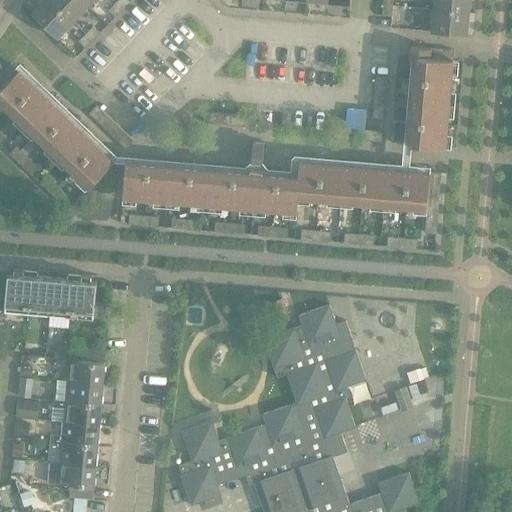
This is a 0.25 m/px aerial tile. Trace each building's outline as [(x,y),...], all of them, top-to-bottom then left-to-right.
[(73,21),(51,0),(43,0),(32,13),(57,37),(73,21)] [(51,0),(73,21),(88,5),(82,0),(51,0)] [(117,0),(115,2),(122,9),(130,1),(128,0),(117,0)] [(434,0),(433,10),(469,13),(469,0),(434,0)] [(122,9),(115,2),(108,10),(115,17),(122,9)] [(392,6),(383,5),(382,15),(391,16),(392,6)] [(469,13),(433,10),(431,32),(467,35),(469,13)] [(86,33),(93,40),(100,33),(93,26),(86,33)] [(93,40),(86,33),(78,41),(85,48),(93,40)] [(410,145),(445,148),(453,60),(453,50),(411,46),(411,58),(417,59),(410,145)] [(21,69),(0,89),(0,98),(89,186),(114,161),(21,69)] [(372,119),(383,120),(386,78),(376,77),(372,119)] [(96,106),(89,114),(125,149),(133,141),(96,106)] [(204,113),(203,124),(254,128),(254,117),(204,113)] [(365,130),(364,133),(364,141),(380,142),(381,132),(365,130)] [(262,162),(264,143),(253,142),(251,161),(262,162)] [(16,147),(9,153),(30,174),(37,167),(16,147)] [(125,163),(122,198),(297,213),(298,197),(427,208),(425,234),(435,235),(440,173),(299,162),(298,178),(125,163)] [(47,176),(41,183),(61,203),(68,197),(47,176)] [(129,214),(128,223),(157,226),(158,217),(129,214)] [(172,218),(171,227),(200,230),(201,220),(172,218)] [(215,222),(214,231),(243,234),(244,225),(215,222)] [(258,225),(257,235),(286,237),(287,228),(258,225)] [(302,229),(301,239),(329,241),(330,232),(302,229)] [(345,233),(344,242),(373,245),(374,236),(345,233)] [(388,237),(387,246),(416,249),(417,239),(388,237)] [(9,270),(9,273),(7,296),(0,295),(0,311),(28,314),(31,277),(24,276),(25,271),(9,270)] [(75,280),(72,318),(104,320),(105,305),(95,304),(97,283),(98,278),(98,277),(81,276),(81,281),(75,280)] [(53,279),(31,277),(28,314),(50,316),(53,279)] [(53,279),(50,316),(72,318),(75,280),(53,279)] [(275,325),(289,320),(283,299),(269,304),(275,325)] [(191,505),(222,495),(218,485),(246,475),(249,486),(254,484),(263,511),(406,511),(405,508),(419,503),(409,472),(378,483),(382,493),(350,504),(333,457),(347,452),(341,432),(355,427),(345,398),(350,396),(347,387),(366,380),(346,321),(336,324),(329,305),(299,315),(302,325),(263,338),(277,378),(287,375),(296,403),(262,414),(266,424),(219,440),(212,421),(182,431),(192,461),(179,465),(182,474),(181,475),(191,505)] [(68,382),(104,385),(106,352),(82,350),(81,362),(69,361),(68,382)] [(22,367),(21,376),(31,377),(32,368),(22,367)] [(21,379),(19,397),(30,398),(31,380),(29,380),(21,379)] [(53,402),(102,406),(104,385),(68,382),(66,396),(54,395),(53,402)] [(18,402),(17,418),(37,420),(39,403),(18,402)] [(64,423),(100,426),(102,406),(53,402),(53,408),(65,409),(64,423)] [(16,423),(15,434),(29,435),(30,424),(16,423)] [(50,442),(98,446),(100,426),(64,423),(62,436),(51,435),(50,442)] [(61,464),(97,467),(98,446),(50,442),(50,449),(62,450),(61,464)] [(14,445),(13,457),(23,458),(24,446),(14,445)] [(14,461),(13,472),(24,473),(25,462),(14,461)] [(97,467),(61,464),(59,485),(71,486),(70,498),(94,500),(97,467)] [(30,492),(22,495),(26,507),(35,504),(30,492)] [(75,498),(73,511),(86,511),(87,499),(75,498)]
